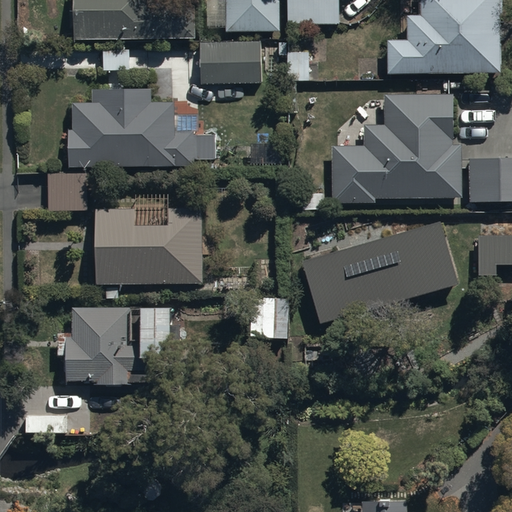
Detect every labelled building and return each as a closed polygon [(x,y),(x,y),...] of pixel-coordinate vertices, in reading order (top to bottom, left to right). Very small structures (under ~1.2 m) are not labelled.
[(75,0),(76,34),(196,32),(195,0),(75,0)] [(278,0),(225,0),(225,27),(279,27),(278,0)] [(289,0),(289,18),(341,18),(340,0),(289,0)] [(499,0),(420,0),(421,9),(407,9),(407,34),(388,34),(388,67),(500,67),(499,0)] [(261,38),(199,39),(199,81),(261,80),(261,38)] [(152,84),(92,84),(92,96),(75,96),(75,125),(69,125),(69,163),(195,163),(195,155),(216,155),(216,130),(195,130),(195,125),(176,125),(176,97),(152,97),(152,84)] [(332,141),(332,198),(376,198),(376,194),(460,194),(460,139),(453,139),(453,91),(386,91),(386,118),(365,118),(365,141),(332,141)] [(511,152),(470,153),(470,197),(511,196),(511,152)] [(202,203),(96,203),(97,278),(203,278),(202,203)] [(441,220),(302,262),(320,324),(460,282),(441,220)] [(511,235),(478,236),(478,275),(496,275),(496,265),(511,264),(511,235)] [(249,293),(248,333),(288,334),(288,294),(249,293)] [(141,297),(140,338),(140,349),(173,349),(173,297),(141,297)] [(140,349),(140,338),(131,338),(131,301),(72,301),(72,326),(63,326),(63,377),(102,377),(102,385),(157,385),(157,362),(140,362),(140,349)] [(408,511),(408,501),(361,501),(361,511),(408,511)]
